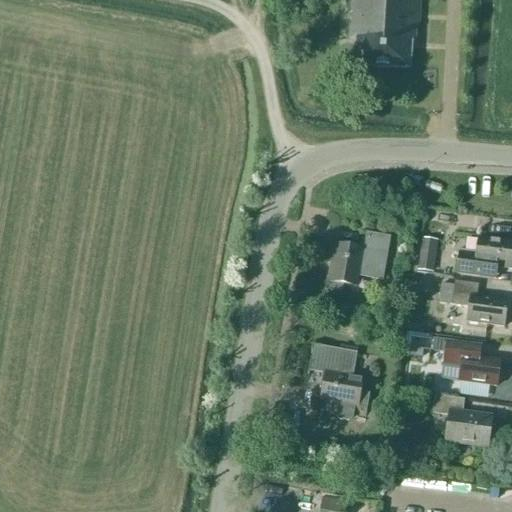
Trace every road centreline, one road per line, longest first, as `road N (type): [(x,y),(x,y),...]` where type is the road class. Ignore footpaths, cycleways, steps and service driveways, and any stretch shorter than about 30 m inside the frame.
road 1 (tertiary): [(220,511),(274,206),(301,170)]
road 2 (unclassified): [(301,170),(279,137),(263,61),(243,24),(192,0)]
road 3 (tertiary): [(301,170),(373,151),(511,158)]
road 4 (unknown): [(443,153),(450,0)]
